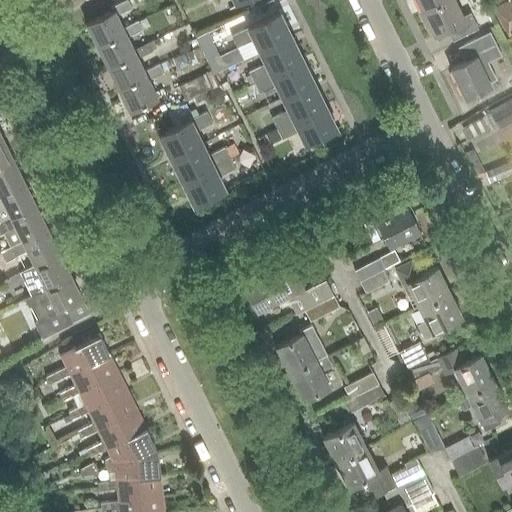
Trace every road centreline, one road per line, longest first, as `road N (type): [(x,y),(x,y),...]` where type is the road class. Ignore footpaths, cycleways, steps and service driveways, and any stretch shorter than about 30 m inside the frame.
road 1 (unclassified): [(139,281),(424,116)]
road 2 (unclassified): [(139,281),(0,5)]
road 3 (unclassified): [(240,511),(139,281)]
road 4 (unclassified): [(511,295),(424,116)]
road 5 (unclassified): [(424,116),(367,0)]
